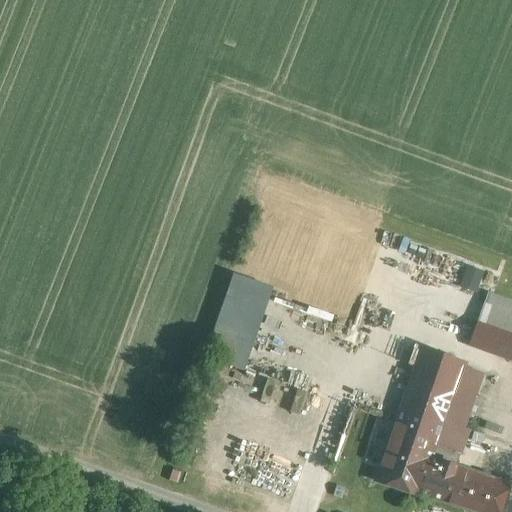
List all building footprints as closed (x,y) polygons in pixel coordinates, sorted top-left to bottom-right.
[(302,223),(299,231),(326,239),(329,232),(302,223)] [(243,371),(269,284),(228,272),(202,358),(243,371)] [(511,302),(487,294),(469,345),(511,359),(511,302)] [(417,349),(372,482),(417,497),(418,494),(430,459),(453,467),(457,454),(434,446),(442,422),(462,364),(417,349)] [(465,430),(442,422),(434,446),(457,454),(465,430)] [(453,467),(430,459),(418,494),(464,510),(477,475),(453,467)] [(498,511),(508,486),(477,475),(464,510),(470,511),(498,511)]
